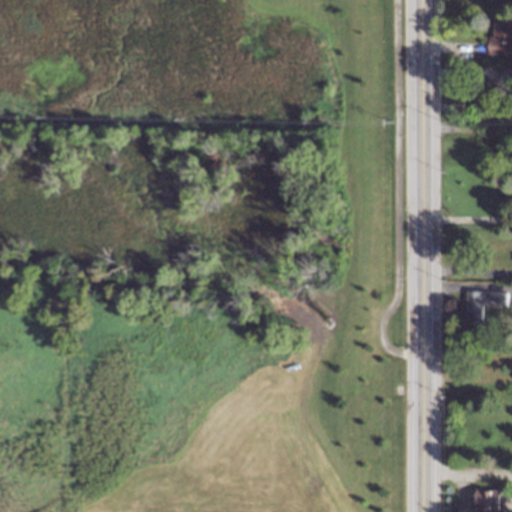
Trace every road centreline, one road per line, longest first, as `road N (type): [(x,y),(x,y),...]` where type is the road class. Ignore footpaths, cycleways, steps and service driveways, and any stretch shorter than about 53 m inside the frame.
road 1 (tertiary): [(419,0),(421,355)]
road 2 (tertiary): [(421,355),(421,511)]
